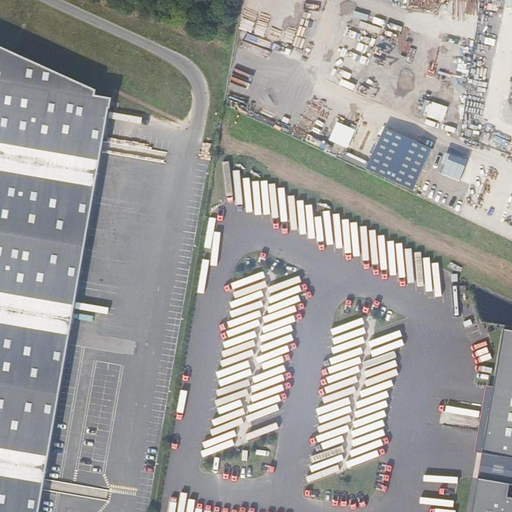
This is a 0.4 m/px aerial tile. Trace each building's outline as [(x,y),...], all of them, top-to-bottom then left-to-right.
[(0,511),(39,511),(43,490),(45,479),(69,342),(71,331),(102,153),(104,141),(112,97),(96,95),(97,90),(0,46),(0,511)] [(378,137),(366,167),(413,187),(426,158),(378,137)] [(460,177),(468,157),(451,151),(443,170),(460,177)] [(511,458),(511,329),(504,328),(489,411),(483,453),(511,458)] [(483,453),(489,411),(482,410),(477,452),(483,453)] [(511,509),(511,458),(483,453),(474,503),(511,509)] [(472,511),(511,511),(511,509),(474,503),(472,511)]
